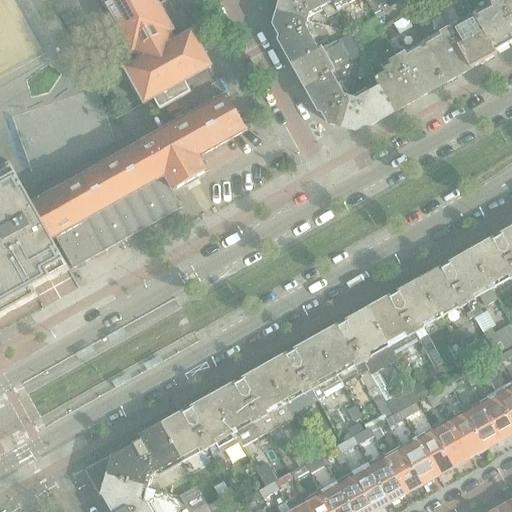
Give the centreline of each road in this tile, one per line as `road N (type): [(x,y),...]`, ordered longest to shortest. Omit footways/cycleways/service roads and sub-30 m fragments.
road 1 (tertiary): [(51,440),(511,185)]
road 2 (tertiary): [(334,195),(0,382)]
road 3 (residential): [(225,0),(334,195)]
road 4 (tertiary): [(511,95),(334,195)]
